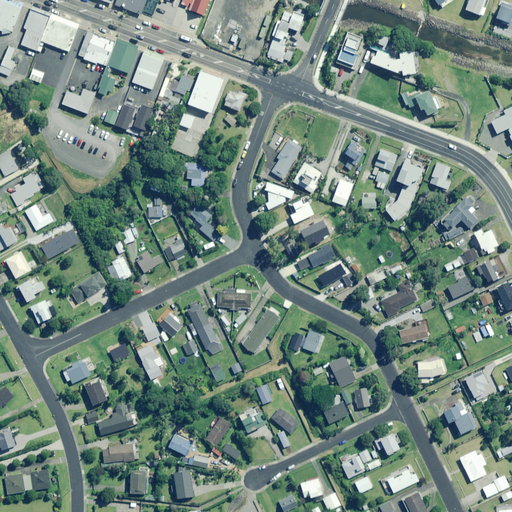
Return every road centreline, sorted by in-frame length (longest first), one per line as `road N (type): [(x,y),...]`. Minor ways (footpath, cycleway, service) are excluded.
road 1 (residential): [(28,359),(256,249)]
road 2 (secondary): [(511,211),(463,155),(297,91)]
road 3 (secondary): [(276,84),(54,0)]
road 4 (residential): [(406,406),(370,337),(293,296),(256,249)]
road 5 (residential): [(256,249),(241,178),(276,84)]
road 6 (residential): [(252,479),(406,406)]
road 7 (residential): [(77,511),(70,446),(28,359)]
